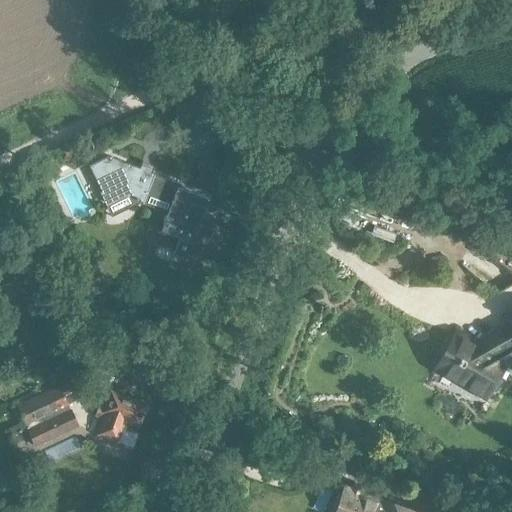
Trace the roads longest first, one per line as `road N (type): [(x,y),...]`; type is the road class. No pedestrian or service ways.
road 1 (track): [(384,52),(353,47),(243,67),(0,166)]
road 2 (residential): [(182,511),(314,163)]
road 3 (track): [(201,0),(298,143)]
road 4 (residential): [(314,163),(356,96),(397,62)]
road 5 (unclassified): [(397,62),(511,22)]
